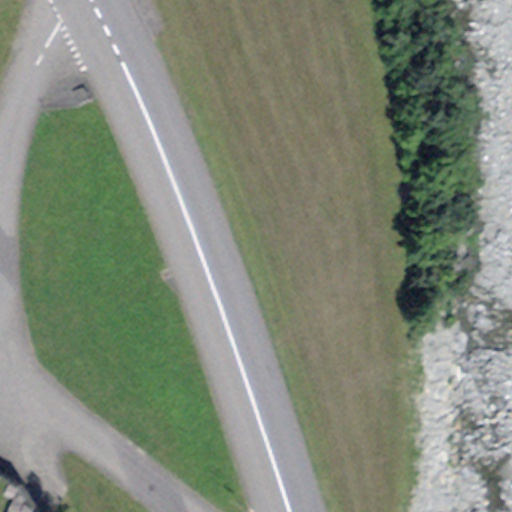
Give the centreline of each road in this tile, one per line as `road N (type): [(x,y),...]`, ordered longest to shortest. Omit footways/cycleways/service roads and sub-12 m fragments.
road 1 (primary): [(293,511),(124,63),(88,0)]
road 2 (track): [(0,353),(196,511)]
road 3 (track): [(74,0),(12,132),(0,183)]
